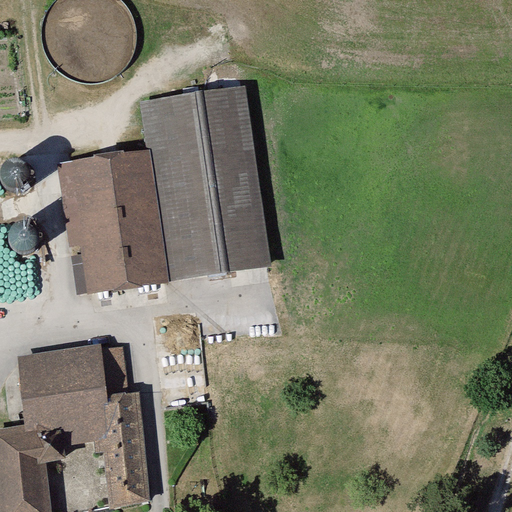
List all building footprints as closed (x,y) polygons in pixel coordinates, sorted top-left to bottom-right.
[(248,87),(144,102),(151,147),(171,284),(275,269),(248,87)] [(171,284),(151,147),(59,158),(70,250),(81,249),(87,297),(171,284)] [(94,352),(14,361),(21,430),(23,451),(43,449),(105,442),(99,397),(94,352)] [(141,392),(99,397),(105,442),(114,509),(155,504),(141,392)] [(0,511),(48,511),(43,449),(23,451),(21,430),(0,432),(0,511)]
